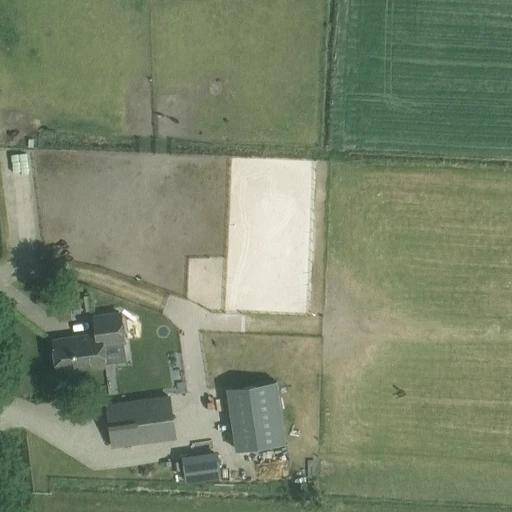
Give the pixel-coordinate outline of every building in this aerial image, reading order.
[(101,345),(123,342),(119,314),(93,318),(95,335),(52,341),(57,373),(104,366),(101,345)] [(174,389),(175,417),(188,416),(187,388),(174,389)] [(232,398),(240,461),(288,455),(280,392),(232,398)] [(106,404),(111,447),(177,438),(171,395),(106,404)] [(72,401),(73,416),(95,414),(94,399),(72,401)]
